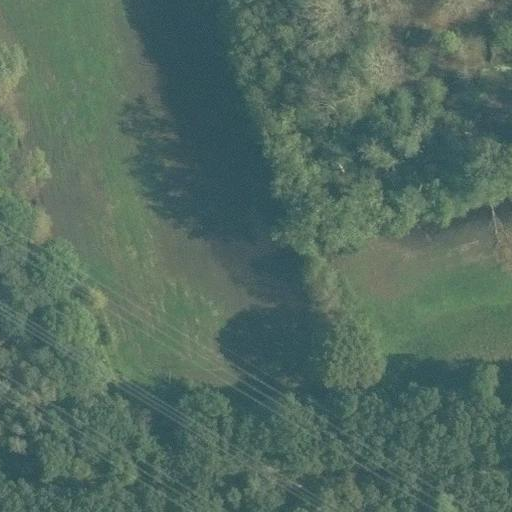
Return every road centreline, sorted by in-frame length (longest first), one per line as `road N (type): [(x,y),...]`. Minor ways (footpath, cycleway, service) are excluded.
road 1 (track): [(184,466),(89,421),(0,162)]
road 2 (track): [(225,484),(511,475)]
road 3 (track): [(0,493),(225,484)]
